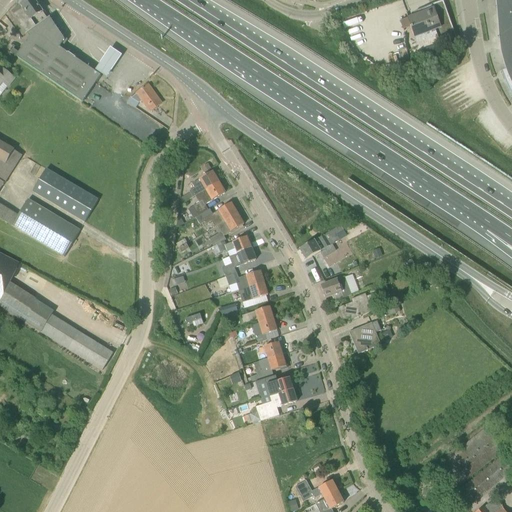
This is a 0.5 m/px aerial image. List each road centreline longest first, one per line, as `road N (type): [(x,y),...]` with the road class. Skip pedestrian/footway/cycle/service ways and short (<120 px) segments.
road 1 (unclassified): [(49,511),(139,336),(149,178),(204,112)]
road 2 (motorway): [(145,0),(492,225)]
road 3 (motorway): [(511,209),(189,0)]
road 4 (residential): [(389,511),(361,458),(306,287),(239,175)]
road 5 (tertiary): [(473,278),(214,101)]
road 6 (tertiary): [(214,101),(71,0)]
road 7 (unknown): [(146,297),(168,268),(176,185),(170,164),(158,159)]
road 8 (unclassified): [(511,126),(485,83),(466,0)]
